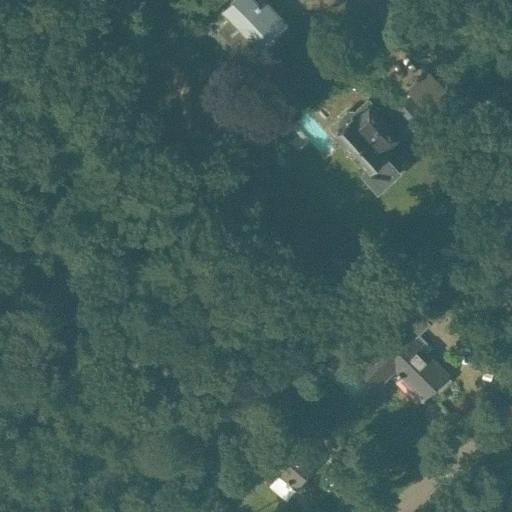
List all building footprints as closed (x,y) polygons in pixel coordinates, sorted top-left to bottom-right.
[(247,31),(260,46),(276,31),(275,30),(286,20),(267,0),(228,0),(223,5),(231,14),(217,27),(233,44),(247,31)] [(409,125),(412,129),(451,96),(429,70),(407,88),(411,93),(389,112),(403,130),(409,125)] [(355,110),(336,128),(368,162),(362,167),(379,185),(400,165),(384,149),(385,148),(383,146),(397,132),(368,101),(356,112),(355,110)] [(22,240),(4,249),(19,276),(31,270),(28,263),(33,260),(29,246),(24,248),(22,240)] [(375,345),(356,364),(379,388),(399,369),(403,373),(401,374),(423,397),(435,386),(439,390),(451,377),(447,373),(449,371),(428,350),(432,346),(420,334),(432,323),(411,302),(396,316),(400,320),(399,320),(375,345)] [(271,482),(287,495),(297,484),(298,484),(318,458),(278,425),(257,451),(256,451),(249,460),(273,479),(271,482)] [(331,456),(340,468),(349,460),(341,448),(331,456)] [(163,494),(152,511),(178,511),(183,505),(163,494)]
